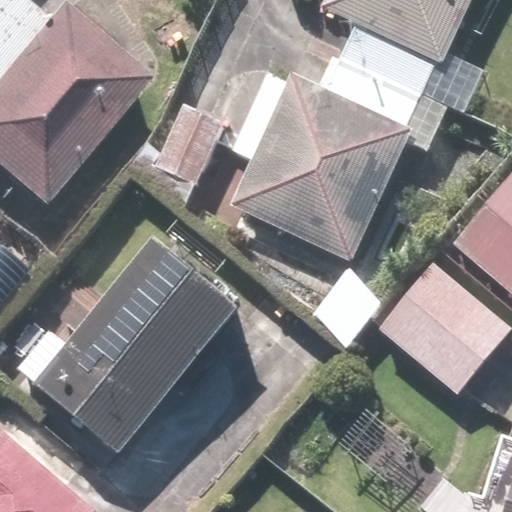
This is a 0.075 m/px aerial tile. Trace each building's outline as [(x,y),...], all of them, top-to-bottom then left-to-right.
[(0,0),(0,172),(44,210),(152,84),(62,8),(49,22),(23,0),(0,0)] [(289,77),(231,210),(359,266),(417,132),(412,130),(439,67),(449,71),(479,0),(335,0),(329,14),(357,27),(328,94),(289,77)] [(229,129),(187,109),(159,169),(201,189),(229,129)] [(511,183),(457,250),(511,294),(511,183)] [(163,246),(42,390),(125,460),(247,316),(163,246)] [(511,328),(439,267),(383,334),(462,401),(511,341),(511,328)] [(0,511),(98,511),(14,440),(0,456),(0,511)]
